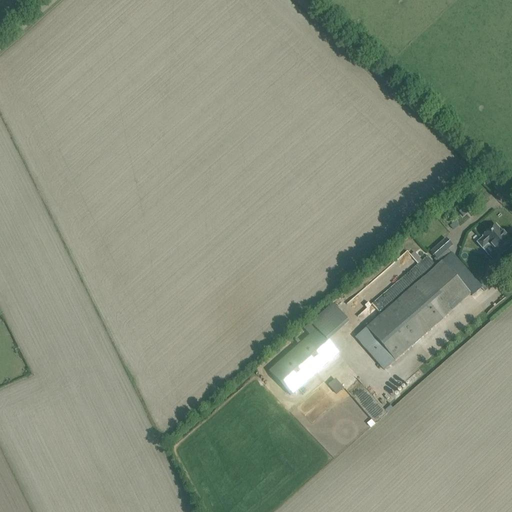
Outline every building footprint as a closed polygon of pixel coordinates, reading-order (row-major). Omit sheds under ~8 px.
[(459,212),(463,217),(469,212),(465,207),(459,212)] [(484,237),(477,243),(483,249),(489,243),(500,255),(511,245),(511,243),(507,237),(507,236),(503,232),(502,232),(496,225),(483,236),(484,237)] [(395,303),(354,339),(383,372),(471,295),(442,262),(451,253),(448,250),(452,246),(446,239),(431,252),(440,263),(416,284),(395,303)] [(451,253),(442,262),(471,295),(472,296),(482,287),(452,253),(451,253)] [(318,331),(270,373),(292,398),(339,356),(331,346),(318,331)] [(335,394),(341,388),(333,380),(327,385),(335,394)]
